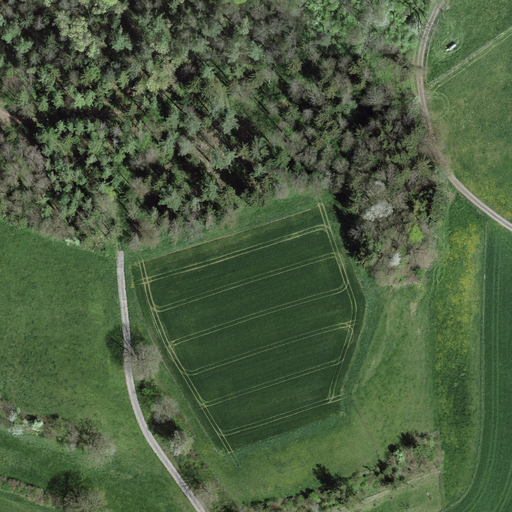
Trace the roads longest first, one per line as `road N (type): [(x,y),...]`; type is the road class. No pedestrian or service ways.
road 1 (track): [(199,511),(135,405),(120,252)]
road 2 (track): [(234,0),(197,58),(154,100),(133,110),(27,121)]
road 3 (track): [(443,0),(425,33),(420,90),(428,135),(449,174)]
